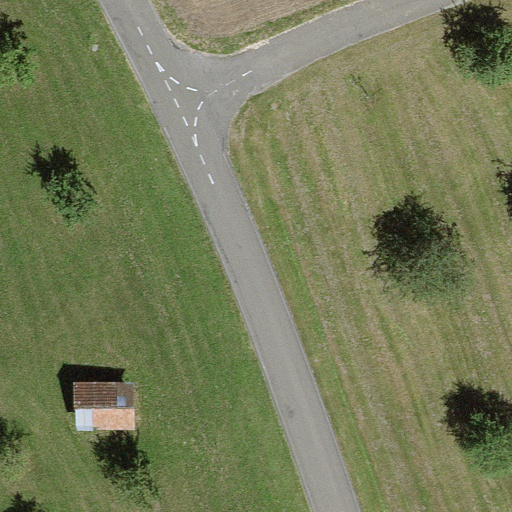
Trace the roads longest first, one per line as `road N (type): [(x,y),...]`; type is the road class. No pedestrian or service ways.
road 1 (unclassified): [(338,511),(179,104)]
road 2 (residential): [(428,0),(179,104)]
